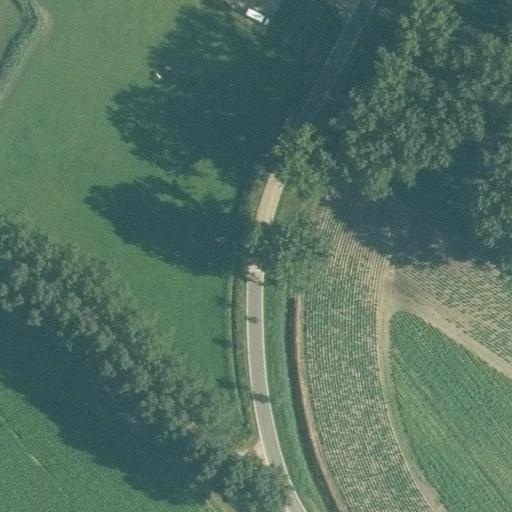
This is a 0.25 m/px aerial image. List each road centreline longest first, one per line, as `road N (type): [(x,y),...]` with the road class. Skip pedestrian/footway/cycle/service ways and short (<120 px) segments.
road 1 (unclassified): [(297,511),(268,447),(253,314),(256,252),(274,186),(366,0)]
road 2 (track): [(0,282),(82,332),(153,407),(285,511)]
